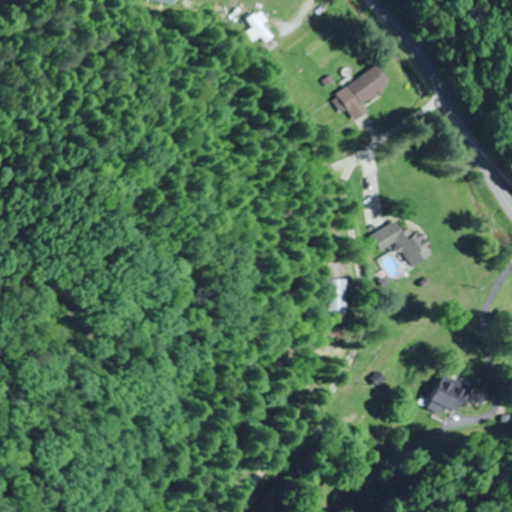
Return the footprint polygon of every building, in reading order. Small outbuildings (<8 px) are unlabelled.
[(266,43),(274,36),(253,13),(245,20),(255,30),(250,35),(256,41),(260,37),(266,43)] [(330,96),(341,113),(346,110),(353,121),(365,113),(359,103),(388,84),(375,66),(330,96)] [(410,267),(428,257),(415,235),(414,235),(409,226),(401,231),(395,221),(373,235),(382,250),(395,242),(410,267)] [(329,321),(346,321),(346,279),(329,279),(329,321)] [(434,399),(459,403),(463,381),(437,377),(434,399)]
